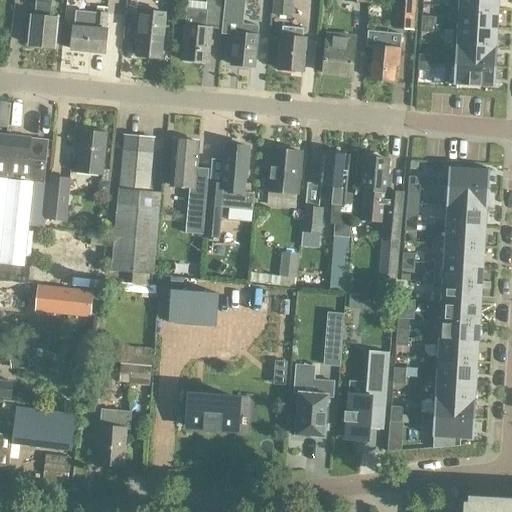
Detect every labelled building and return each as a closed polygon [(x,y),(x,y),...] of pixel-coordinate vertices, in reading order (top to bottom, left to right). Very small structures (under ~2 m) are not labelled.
[(36,0),(35,16),(32,16),(30,45),(54,47),(57,18),(50,18),(51,0),(36,0)] [(206,0),(205,11),(207,12),(205,22),(222,24),(223,13),(222,13),(223,0),(206,0)] [(224,0),(223,13),(222,24),(221,30),(221,35),(233,37),(231,64),(254,66),(257,35),(258,26),(241,25),(242,14),(243,2),(224,0)] [(292,15),(293,0),(272,0),(272,14),(292,15)] [(395,0),(393,31),(412,33),(414,0),(395,0)] [(498,10),(498,0),(450,0),(450,8),(459,9),(459,8),(498,10)] [(458,27),(497,29),(498,10),(459,8),(459,9),(458,27)] [(185,26),(184,26),(181,60),(208,62),(211,29),(211,28),(205,27),(205,22),(207,12),(205,11),(187,9),(185,26)] [(139,41),(137,56),(161,58),(165,13),(139,10),(138,23),(136,22),(135,40),(139,41)] [(72,49),(104,52),(106,30),(105,30),(107,14),(94,13),(93,28),(74,27),(72,49)] [(421,25),(433,25),(434,17),(422,16),(421,25)] [(433,25),(421,25),(420,33),(433,33),(433,25)] [(303,29),(282,27),(281,36),(278,68),(303,71),(307,39),(302,38),(303,29)] [(458,27),(457,46),(496,48),(497,29),(458,27)] [(354,37),(326,35),(323,73),(351,76),(354,37)] [(370,78),(395,80),(396,65),(399,65),(400,49),(398,49),(399,38),(379,37),(378,46),(372,46),(370,78)] [(456,65),(495,67),(496,48),(457,46),(456,64),(456,65)] [(419,55),(419,63),(431,64),(431,56),(419,55)] [(430,72),(431,64),(419,63),(418,71),(430,72)] [(494,88),(495,67),(456,65),(456,64),(446,64),(445,85),(494,88)] [(80,130),(75,172),(101,174),(106,133),(80,130)] [(0,263),(25,266),(29,226),(44,227),(49,183),(43,183),(47,141),(0,135),(0,263)] [(123,135),(118,194),(117,205),(111,270),(152,274),(158,209),(160,194),(149,193),(154,138),(123,135)] [(174,145),(171,186),(195,188),(199,142),(174,140),(174,145)] [(227,207),(253,209),(254,194),(242,193),(244,176),(245,177),(248,146),(226,144),(223,175),(230,175),(227,207)] [(296,209),(297,193),(300,151),(286,150),(286,149),(275,148),(275,149),(272,149),(270,165),(269,164),(268,180),(269,180),(268,191),(267,207),(296,209)] [(348,156),(336,155),(333,152),(327,151),(324,154),(322,153),(319,185),(334,187),(332,203),(333,203),(343,204),(344,189),(344,188),(345,188),(348,156)] [(370,156),(367,158),(364,158),(361,189),(364,190),(361,219),(384,221),(383,239),(386,239),(397,240),(401,201),(402,192),(388,190),(390,175),(387,175),(388,160),(377,159),(374,156),(370,156)] [(449,188),(487,190),(488,170),(450,168),(449,187),(449,188)] [(111,183),(111,171),(102,170),(102,183),(111,183)] [(51,177),(47,219),(67,221),(71,179),(51,177)] [(408,185),(420,186),(421,178),(409,177),(408,185)] [(220,213),(223,180),(210,179),(209,193),(207,212),(207,215),(205,238),(218,239),(220,213)] [(420,186),(408,185),(408,193),(420,194),(420,186)] [(438,207),(447,208),(447,207),(486,209),(487,190),(449,188),(449,187),(439,186),(438,207)] [(343,204),(333,203),(331,225),(335,225),(330,292),(346,293),(354,190),(344,189),(343,204)] [(302,231),(320,233),(322,208),(304,207),(302,231)] [(446,226),(485,228),(486,209),(447,207),(447,208),(446,226)] [(405,223),(417,224),(418,216),(406,215),(405,223)] [(183,240),(199,238),(197,223),(181,225),(183,240)] [(417,232),(417,224),(405,223),(405,231),(417,232)] [(485,228),(446,226),(445,245),(484,248),(485,228)] [(158,274),(183,274),(183,264),(167,264),(168,227),(159,227),(158,274)] [(91,233),(91,246),(105,247),(106,234),(91,233)] [(398,240),(397,240),(386,239),(383,277),(396,278),(398,240)] [(483,267),(484,248),(445,245),(444,264),(483,267)] [(402,262),(414,263),(415,255),(403,254),(402,262)] [(296,257),(281,256),(279,276),(295,277),(296,257)] [(414,263),(402,262),(402,270),(414,270),(414,263)] [(444,264),(434,263),(433,283),(482,286),(483,267),(444,264)] [(442,303),(480,305),(482,286),(433,283),(433,284),(438,284),(437,303),(442,303)] [(69,313),(90,315),(93,291),(72,289),(57,288),(41,286),(39,306),(38,310),(69,313)] [(169,323),(216,327),(218,294),(172,291),(169,323)] [(398,292),(397,300),(410,301),(410,293),(398,292)] [(349,308),(360,309),(361,297),(349,296),(349,308)] [(0,298),(0,325),(16,326),(17,299),(0,298)] [(409,309),(410,301),(397,300),(397,308),(409,309)] [(442,303),(440,322),(479,324),(480,305),(442,303)] [(479,324),(440,322),(439,341),(478,343),(479,324)] [(396,338),(408,339),(409,331),(397,330),(396,338)] [(342,339),(326,337),(324,365),(340,367),(342,339)] [(408,347),(408,339),(396,338),(396,346),(408,347)] [(478,343),(439,341),(438,360),(477,362),(478,343)] [(27,346),(9,348),(11,369),(30,367),(27,346)] [(131,372),(130,384),(149,385),(151,360),(152,350),(123,348),(122,357),(121,371),(131,372)] [(348,396),(345,439),(369,441),(370,429),(372,409),(385,410),(389,357),(390,353),(388,353),(387,354),(369,353),(366,397),(348,396)] [(477,362),(438,360),(437,379),(476,382),(477,362)] [(108,380),(109,364),(98,363),(96,379),(108,380)] [(274,363),(273,375),(285,376),(286,364),(274,363)] [(394,368),(393,376),(405,377),(406,369),(394,368)] [(405,385),(405,377),(393,376),(393,384),(405,385)] [(436,398),(475,401),(476,382),(437,379),(436,398)] [(0,397),(10,399),(12,383),(0,381),(0,397)] [(318,395),(300,394),(296,436),(324,438),(328,397),(333,398),(334,382),(319,381),(318,395)] [(190,395),(188,428),(236,431),(239,399),(190,395)] [(436,398),(435,417),(473,420),(475,401),(436,398)] [(391,407),(390,415),(403,416),(403,407),(391,407)] [(0,470),(8,471),(11,445),(71,451),(75,415),(15,409),(12,436),(0,434),(0,470)] [(100,426),(99,426),(96,465),(123,467),(126,430),(130,430),(131,412),(102,410),(100,426)] [(402,424),(403,416),(390,415),(390,423),(402,424)] [(472,440),(473,420),(435,417),(434,438),(472,440)] [(388,441),(388,452),(400,451),(401,442),(388,441)] [(71,458),(46,455),(43,484),(68,487),(71,458)] [(462,511),(511,511),(511,504),(464,502),(462,511)]
